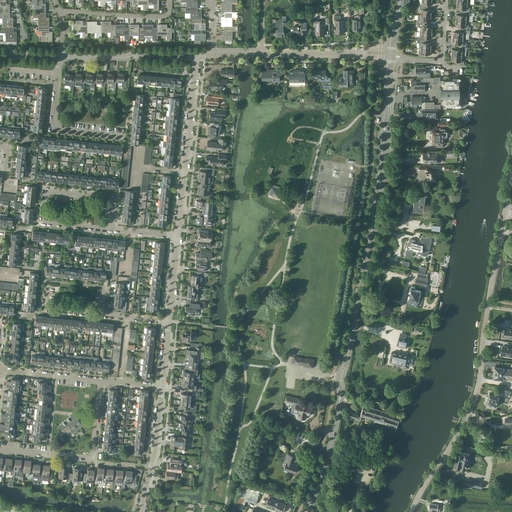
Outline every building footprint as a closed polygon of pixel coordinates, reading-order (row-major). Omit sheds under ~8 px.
[(6,0),(0,0),(0,13),(10,13),(10,3),(6,3),(6,2),(6,0)] [(29,0),(29,4),(34,4),(35,13),(46,13),(46,3),(41,3),(41,2),(42,2),(42,0),(29,0)] [(136,0),(137,4),(143,4),(143,9),(148,9),(148,4),(147,0),(136,0)] [(147,0),(148,4),(154,4),(154,9),(159,9),(158,0),(147,0)] [(186,2),(186,8),(197,8),(197,2),(193,2),(193,0),(181,0),(181,2),(186,2)] [(237,0),(224,0),(225,1),(225,3),(221,3),(221,12),(225,12),(233,12),(233,3),(238,3),(237,0)] [(470,5),(457,4),(457,10),(463,10),(463,13),(470,13),(470,7),(473,8),(473,5),(470,5)] [(426,10),(426,8),(420,7),(420,10),(422,10),(421,16),(432,16),(432,11),(426,10)] [(190,13),(190,19),(201,19),(201,12),(196,12),(196,11),(197,11),(197,8),(186,8),(185,8),(185,13),(190,13)] [(238,12),(233,12),(225,12),(225,15),(225,17),(221,17),(221,26),(225,26),(233,26),(233,17),(238,17),(238,12)] [(10,13),(0,13),(0,17),(2,18),(2,27),(13,27),(13,17),(9,17),(9,16),(10,16),(10,13)] [(46,13),(35,13),(33,13),(33,18),(38,18),(38,27),(49,27),(49,17),(45,18),(45,16),(46,16),(46,13)] [(472,13),(470,13),(463,13),(462,16),(456,15),(456,21),(469,22),(469,16),(471,17),(472,13)] [(431,22),(432,16),(421,16),(417,15),(417,20),(416,20),(416,23),(418,23),(425,24),(425,21),(431,22)] [(341,16),(334,16),(334,21),(335,21),(335,34),(344,34),(344,21),(341,21),(341,16)] [(359,20),(353,20),(353,31),(361,31),(361,25),(362,24),(362,16),(359,16),(359,20)] [(325,21),(315,21),(316,36),(325,36),(325,25),(329,25),(329,18),(325,18),(325,21)] [(194,23),(194,30),(201,30),(205,30),(205,23),(200,23),(200,22),(201,22),(201,19),(190,19),(189,19),(189,23),(194,23)] [(286,19),(276,19),(276,27),(278,27),(278,29),(276,29),(276,37),(285,37),(285,32),(284,32),(284,28),(286,28),(286,19)] [(83,21),(73,21),(73,33),(83,32),(83,37),(87,37),(87,32),(87,25),(83,25),(83,21)] [(111,21),(101,22),(101,32),(110,32),(110,37),(115,37),(115,36),(115,25),(111,25),(111,21)] [(469,27),(469,22),(456,21),(455,27),(462,27),(461,30),(470,31),(471,28),(469,27)] [(87,22),(87,25),(87,32),(97,32),(97,37),(101,37),(101,25),(97,25),(97,22),(87,22)] [(307,22),(299,22),(299,26),(294,26),(294,37),(303,37),(303,32),(303,30),(307,30),(307,22)] [(425,27),(425,24),(418,23),(418,27),(419,27),(419,32),(433,33),(433,27),(425,27)] [(157,40),(157,35),(157,28),(153,28),(153,24),(143,25),(143,36),(153,35),(153,40),(157,40)] [(167,24),(157,24),(157,28),(157,35),(166,35),(166,40),(171,40),(171,28),(167,28),(167,24)] [(115,25),(115,36),(124,36),(124,41),(129,41),(129,36),(129,28),(124,28),(124,25),(115,25)] [(143,41),(143,36),(143,28),(139,28),(139,25),(129,25),(129,28),(129,36),(138,36),(138,41),(143,41)] [(221,31),(221,40),(233,40),(233,31),(238,31),(238,26),(225,26),(225,29),(225,31),(221,31)] [(2,27),(0,27),(0,32),(5,33),(5,41),(0,41),(0,44),(16,44),(16,31),(12,31),(12,30),(13,30),(13,27),(2,27)] [(49,27),(38,27),(36,27),(36,32),(41,32),(42,41),(52,41),(52,31),(48,31),(48,30),(49,30),(49,27)] [(194,30),(189,30),(189,34),(194,34),(194,40),(205,40),(205,34),(200,34),(200,32),(201,32),(201,30),(194,30)] [(461,30),(459,30),(459,33),(453,32),(453,38),(467,39),(467,34),(471,35),(471,31),(470,31),(461,30)] [(432,38),(433,33),(419,32),(419,37),(417,36),(417,40),(426,41),(426,38),(432,38)] [(467,39),(453,38),(452,44),(458,45),(458,47),(465,48),(467,48),(467,44),(466,44),(467,39)] [(426,43),(426,41),(417,40),(416,42),(419,42),(419,48),(431,49),(432,44),(426,43)] [(467,48),(465,48),(458,47),(458,50),(452,50),(451,56),(462,57),(464,57),(465,51),(467,51),(467,48)] [(431,55),(431,49),(419,48),(418,57),(425,57),(425,54),(431,55)] [(462,62),(462,57),(451,56),(451,61),(457,62),(457,65),(464,65),(464,62),(462,62)] [(433,66),(416,67),(416,70),(415,71),(415,73),(416,73),(416,74),(426,73),(426,70),(433,69),(433,66)] [(267,71),(262,71),(262,82),(274,82),(274,81),(280,81),(280,70),(267,70),(267,71)] [(296,71),(289,71),(289,86),(295,86),(295,82),(305,82),(305,70),(296,70),(296,71)] [(320,70),(314,70),(314,74),(312,74),(312,75),(312,78),(313,79),(315,79),(316,80),(319,80),(319,78),(324,78),(324,81),(323,81),(323,85),(324,85),(324,89),(332,89),(332,81),(331,81),(331,77),(327,77),(327,74),(326,74),(326,70),(320,70)] [(354,70),(344,70),(344,76),(343,76),(343,84),(349,84),(349,87),(354,87),(354,70)] [(72,74),(65,73),(64,79),(62,79),(62,84),(64,85),(70,86),(70,90),(73,91),(74,79),(71,79),(72,74)] [(82,73),(76,73),(74,85),(81,86),(81,88),(84,89),(85,79),(82,79),(82,73)] [(93,73),(86,73),(85,83),(91,83),(91,88),(94,88),(95,79),(92,79),(93,73)] [(103,73),(97,73),(96,84),(102,84),(102,86),(105,86),(106,79),(103,79),(103,73)] [(114,73),(107,73),(106,84),(112,85),(112,88),(115,88),(116,79),(113,79),(114,73)] [(124,73),(118,73),(117,82),(123,83),(123,87),(126,88),(127,79),(124,79),(124,73)] [(417,80),(412,80),(412,91),(422,91),(422,90),(425,90),(425,78),(421,78),(422,83),(417,83),(417,80)] [(209,84),(208,89),(221,91),(221,85),(223,85),(223,84),(227,84),(227,80),(219,79),(219,82),(209,81),(208,84),(209,84)] [(459,97),(460,97),(460,89),(459,89),(459,82),(454,82),(454,80),(443,81),(443,89),(441,89),(441,91),(439,91),(439,92),(439,95),(439,96),(441,96),(441,97),(443,97),(443,106),(455,106),(455,104),(459,104),(459,97)] [(24,87),(18,86),(17,98),(26,99),(26,93),(24,92),(24,87)] [(215,97),(207,96),(206,104),(217,105),(218,98),(222,98),(222,95),(215,94),(215,97)] [(412,97),(412,107),(417,107),(417,104),(422,104),(422,109),(425,109),(425,97),(422,97),(412,97)] [(226,109),(216,108),(215,112),(210,112),(210,119),(221,121),(221,117),(225,117),(226,109)] [(437,110),(422,110),(422,118),(423,118),(423,120),(434,119),(434,118),(437,118),(437,110)] [(214,128),(209,127),(208,134),(221,136),(222,125),(214,124),(214,128)] [(445,129),(440,129),(440,132),(432,132),(432,133),(431,134),(431,136),(432,137),(433,144),(437,143),(438,147),(443,146),(443,137),(447,137),(447,132),(445,132),(445,129)] [(218,143),(207,141),(206,149),(221,151),(222,147),(226,148),(227,140),(218,139),(218,143)] [(438,152),(426,152),(426,156),(425,156),(425,158),(424,158),(424,159),(424,160),(424,161),(424,162),(424,163),(433,162),(436,162),(436,155),(438,155),(438,152)] [(218,158),(206,156),(205,161),(209,162),(209,165),(222,166),(223,161),(225,161),(226,155),(218,154),(218,158)] [(198,182),(212,183),(212,174),(210,174),(211,169),(214,169),(203,168),(202,171),(199,171),(198,179),(199,180),(199,182),(198,182)] [(428,168),(419,168),(419,171),(425,171),(426,172),(427,173),(427,178),(428,178),(428,180),(430,180),(430,182),(436,182),(436,175),(436,170),(430,171),(430,170),(428,168)] [(212,183),(198,182),(199,182),(198,189),(197,189),(197,194),(207,195),(207,198),(211,199),(211,195),(208,195),(209,189),(208,189),(209,183),(212,184),(212,183)] [(280,189),(273,188),(271,195),(278,197),(280,189)] [(202,213),(213,214),(213,211),(212,208),(212,206),(216,206),(216,202),(212,202),(196,201),(195,207),(201,208),(203,208),(202,213)] [(212,214),(202,213),(199,212),(199,219),(197,218),(197,224),(203,224),(203,223),(206,224),(206,225),(211,225),(212,217),(212,214)] [(134,216),(131,216),(123,215),(122,221),(126,222),(126,224),(133,225),(134,216)] [(198,238),(211,240),(212,240),(212,232),(208,232),(208,231),(205,231),(205,232),(198,231),(198,235),(199,235),(198,238)] [(211,240),(199,238),(197,238),(197,246),(201,246),(201,247),(205,248),(205,247),(210,247),(211,240)] [(415,243),(416,241),(410,239),(407,248),(405,247),(404,250),(407,251),(405,256),(411,258),(413,249),(419,251),(418,254),(424,255),(428,241),(422,239),(420,245),(415,243)] [(195,260),(196,260),(207,261),(207,258),(211,258),(211,252),(200,251),(200,253),(196,253),(195,260)] [(207,261),(196,260),(195,268),(198,268),(198,271),(206,271),(207,261)] [(54,263),(46,262),(45,266),(46,267),(46,275),(52,275),(53,266),(54,266),(54,263)] [(54,266),(53,266),(52,275),(58,276),(59,267),(60,268),(60,264),(58,263),(58,264),(54,263),(54,266)] [(66,264),(64,264),(63,268),(60,268),(59,267),(58,276),(64,277),(65,268),(66,268),(66,264)] [(77,269),(76,278),(82,278),(83,270),(84,270),(84,267),(84,266),(82,266),(81,270),(77,269)] [(89,271),(88,279),(94,280),(94,271),(96,271),(96,267),(94,267),(93,271),(89,271)] [(109,272),(110,269),(106,269),(105,272),(101,272),(100,272),(100,280),(106,281),(106,276),(109,277),(109,275),(109,272)] [(192,275),(190,286),(199,287),(201,287),(203,277),(206,277),(206,273),(197,272),(197,276),(192,275)] [(417,276),(417,279),(415,283),(427,286),(428,282),(427,282),(428,279),(417,276)] [(199,287),(190,286),(188,286),(187,296),(190,297),(195,297),(198,298),(199,287)] [(415,287),(411,286),(411,288),(410,288),(408,299),(408,301),(412,302),(413,300),(418,301),(421,291),(415,289),(415,287)] [(115,288),(114,294),(123,295),(123,296),(127,296),(127,294),(123,294),(123,290),(123,289),(115,288)] [(114,294),(114,300),(122,301),(122,302),(126,302),(126,300),(122,300),(123,296),(123,295),(114,294)] [(122,301),(114,300),(113,306),(118,307),(117,310),(125,310),(126,302),(122,302),(122,301)] [(200,303),(190,302),(189,306),(185,306),(185,310),(188,312),(187,314),(195,314),(197,311),(198,311),(198,310),(201,310),(201,307),(200,306),(200,303)] [(147,303),(146,303),(145,312),(152,312),(152,310),(157,311),(158,304),(147,303)] [(41,324),(42,316),(36,316),(35,324),(34,324),(33,328),(35,328),(36,324),(40,324),(41,324)] [(47,325),(48,317),(42,316),(41,324),(40,324),(40,328),(42,328),(42,325),(46,325),(47,325)] [(53,326),(54,318),(48,317),(47,325),(46,325),(46,329),(48,329),(48,325),(52,326),(53,326)] [(59,327),(60,318),(54,318),(53,326),(52,326),(52,330),(53,330),(54,326),(58,326),(59,327)] [(72,320),(65,319),(65,327),(64,327),(63,331),(69,331),(69,328),(71,328),(72,320)] [(77,328),(78,320),(72,320),(71,328),(69,328),(69,331),(71,331),(72,328),(75,328),(77,328)] [(83,321),(78,320),(77,328),(75,328),(75,332),(81,333),(81,329),(83,329),(83,321)] [(89,330),(89,321),(83,321),(83,329),(81,329),(81,333),(83,333),(84,329),(87,330),(89,330)] [(95,330),(95,322),(89,321),(89,330),(87,330),(87,333),(89,334),(90,330),(93,330),(95,330)] [(100,331),(101,323),(95,322),(95,330),(93,330),(93,334),(95,334),(96,331),(99,331),(100,331)] [(106,332),(107,323),(101,323),(100,331),(99,331),(99,335),(101,335),(102,331),(105,332),(106,332)] [(113,329),(114,324),(107,323),(106,332),(105,332),(105,335),(107,336),(108,332),(111,332),(111,336),(115,336),(115,334),(116,331),(116,329),(113,329)] [(511,330),(504,329),(503,338),(511,339),(511,330)] [(182,335),(181,341),(188,342),(188,340),(193,341),(193,338),(196,339),(196,333),(190,332),(190,333),(185,333),(185,335),(182,335)] [(399,338),(397,346),(407,348),(409,341),(404,340),(399,338)] [(511,346),(511,348),(502,346),(500,355),(511,356),(511,346)] [(186,349),(185,357),(188,357),(200,358),(203,359),(204,351),(202,351),(202,347),(197,347),(195,347),(195,350),(186,349)] [(33,350),(31,350),(31,354),(32,355),(31,363),(37,363),(38,355),(39,355),(39,351),(37,351),(37,352),(33,352),(33,350)] [(44,352),(39,351),(39,355),(38,355),(37,363),(43,364),(44,356),(45,356),(45,352),(44,352)] [(409,356),(392,352),(389,362),(407,366),(407,365),(411,366),(413,358),(409,357),(409,356)] [(57,353),(55,353),(54,357),(51,356),(50,356),(49,365),(55,365),(56,357),(57,357),(57,354),(57,353)] [(56,357),(55,365),(61,366),(62,358),(63,358),(63,354),(61,353),(61,354),(57,354),(57,357),(56,357)] [(19,355),(10,354),(9,360),(12,360),(12,364),(22,365),(23,361),(19,361),(19,355)] [(62,358),(61,366),(67,367),(68,358),(69,358),(69,354),(67,354),(66,358),(63,358),(62,358)] [(75,355),(69,354),(69,358),(68,358),(67,367),(73,367),(73,359),(75,359),(75,355)] [(81,355),(75,355),(75,359),(73,359),(73,367),(79,368),(80,359),(81,360),(81,356),(81,355)] [(87,356),(81,356),(81,360),(80,359),(79,368),(85,368),(86,360),(87,360),(87,356)] [(93,357),(87,356),(87,360),(86,360),(85,368),(91,369),(92,361),(93,361),(93,357)] [(301,357),(294,356),(293,364),(300,365),(300,366),(305,366),(304,368),(314,369),(316,359),(306,358),(306,359),(301,358),(301,357)] [(99,358),(93,357),(93,361),(92,361),(91,369),(97,370),(98,361),(99,362),(99,358)] [(200,358),(188,357),(188,360),(184,362),(184,364),(188,364),(188,368),(196,369),(197,362),(200,363),(200,358)] [(98,361),(97,370),(103,370),(104,362),(105,362),(105,358),(103,358),(102,362),(99,362),(98,361)] [(104,362),(103,370),(109,371),(109,366),(112,367),(112,365),(112,362),(113,360),(113,359),(105,358),(105,362),(104,362)] [(511,369),(494,367),(494,373),(508,375),(508,380),(511,380),(511,369)] [(187,371),(183,371),(183,375),(183,379),(194,380),(194,379),(197,380),(199,369),(196,369),(188,368),(187,371)] [(38,382),(37,387),(51,389),(51,386),(47,385),(47,383),(43,382),(43,379),(36,379),(36,382),(38,382)] [(194,380),(183,379),(183,382),(182,382),(182,386),(188,387),(188,390),(196,391),(197,385),(193,384),(194,380)] [(121,392),(122,388),(114,387),(114,390),(109,389),(108,395),(117,396),(117,397),(121,397),(121,396),(117,395),(117,391),(121,392)] [(198,392),(189,391),(189,394),(181,393),(181,397),(181,400),(191,401),(191,397),(197,398),(198,392)] [(496,396),(489,393),(486,403),(491,405),(490,407),(495,409),(495,406),(496,407),(499,397),(499,396),(499,395),(496,394),(496,396)] [(117,396),(108,395),(108,401),(116,402),(116,403),(120,403),(120,402),(116,401),(117,397),(117,396)] [(191,401),(181,400),(180,407),(187,408),(187,411),(196,412),(196,406),(190,405),(191,401)] [(116,402),(108,401),(107,407),(116,408),(115,409),(119,409),(119,408),(116,407),(116,403),(116,402)] [(312,408),(293,404),(291,412),(299,414),(298,418),(306,419),(307,414),(311,415),(312,408)] [(393,414),(364,404),(361,415),(381,421),(380,422),(381,423),(383,424),(384,422),(397,427),(401,416),(397,415),(398,413),(394,412),(393,414)] [(116,408),(107,407),(107,413),(115,414),(115,415),(118,415),(119,414),(115,413),(115,409),(116,408)] [(70,416),(59,425),(63,430),(67,426),(73,433),(83,426),(77,419),(79,417),(76,412),(74,414),(73,414),(72,413),(70,415),(70,416)] [(191,412),(185,412),(184,415),(179,415),(178,419),(181,419),(181,422),(188,423),(191,424),(191,419),(189,419),(189,416),(191,416),(191,412)] [(358,414),(351,412),(350,416),(354,417),(354,418),(355,418),(354,422),(359,424),(360,420),(361,420),(362,417),(358,415),(358,414)] [(115,414),(107,413),(106,419),(114,420),(114,421),(117,421),(118,421),(118,420),(114,419),(115,415),(115,414)] [(114,420),(106,419),(105,425),(114,426),(113,427),(117,427),(117,426),(116,426),(117,421),(114,421),(114,420)] [(188,423),(181,422),(178,422),(177,427),(179,427),(179,430),(182,430),(182,434),(190,434),(191,431),(190,431),(190,427),(188,427),(188,423)] [(114,426),(105,425),(105,431),(113,432),(113,433),(115,433),(116,433),(117,431),(113,431),(113,427),(114,426)] [(113,432),(105,431),(104,437),(112,438),(112,439),(116,439),(116,437),(115,437),(115,433),(113,433),(113,432)] [(188,438),(171,436),(170,447),(187,449),(188,438)] [(112,438),(104,437),(103,443),(112,444),(111,445),(115,445),(115,443),(112,443),(112,439),(112,438)] [(104,449),(104,452),(115,453),(115,449),(115,445),(111,445),(112,444),(103,443),(103,449),(104,449)] [(143,446),(135,445),(134,452),(131,452),(131,455),(140,456),(140,453),(142,453),(143,446)] [(469,454),(458,451),(454,467),(465,470),(469,454)] [(298,457),(287,453),(283,464),(286,465),(284,469),(285,469),(284,471),(287,472),(288,470),(296,473),(299,464),(296,463),(298,457)] [(13,475),(14,465),(11,465),(12,459),(6,458),(5,464),(4,471),(11,472),(11,475),(13,475)] [(182,459),(169,458),(167,471),(181,472),(182,465),(181,465),(182,459)] [(22,460),(15,459),(13,476),(23,477),(23,473),(24,466),(21,466),(22,460)] [(32,477),(33,467),(30,467),(31,461),(25,460),(24,466),(23,473),(30,474),(30,477),(32,477)] [(42,478),(43,471),(40,471),(40,465),(34,464),(33,467),(32,477),(42,478)] [(49,472),(50,465),(43,465),(43,471),(42,478),(42,479),(48,480),(52,480),(52,472),(49,472)] [(70,480),(70,473),(67,473),(68,467),(59,466),(59,470),(60,470),(59,478),(67,478),(67,480),(70,480)] [(97,474),(94,474),(93,480),(103,481),(103,475),(104,468),(98,467),(97,474)] [(74,468),(74,474),(70,473),(70,480),(73,480),(73,479),(81,480),(82,473),(83,473),(83,469),(74,468)] [(114,469),(107,468),(106,475),(103,475),(103,481),(102,485),(105,485),(105,482),(112,482),(114,469)] [(94,470),(88,469),(87,476),(84,476),(83,482),(93,483),(93,480),(94,474),(94,470)] [(116,476),(113,476),(112,482),(111,484),(115,484),(121,485),(122,483),(122,477),(123,470),(117,469),(116,476)] [(122,477),(122,483),(131,484),(133,471),(126,470),(125,477),(122,477)] [(175,472),(167,471),(166,478),(172,479),(172,482),(180,483),(180,480),(177,479),(178,472),(175,472)] [(483,483),(470,479),(469,485),(482,488),(483,483)] [(260,494),(253,492),(249,501),(256,504),(260,494)] [(282,511),(286,504),(270,498),(266,507),(275,511),(278,511),(282,511)]
